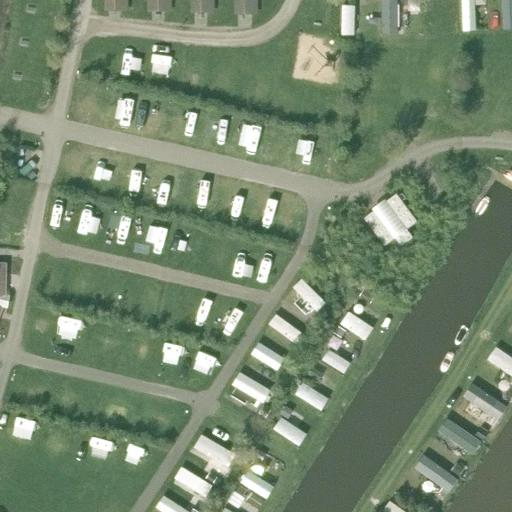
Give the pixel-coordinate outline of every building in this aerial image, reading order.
[(210,0),(192,0),(192,9),(210,9),(210,0)] [(253,0),(236,0),(236,10),(254,10),(253,0)] [(402,36),(403,0),(388,0),(387,35),(402,36)] [(466,0),(468,33),(483,32),(482,0),(466,0)] [(442,33),(442,3),(429,3),(430,33),(442,33)] [(396,194),(386,201),(388,204),(374,215),(372,212),(362,219),(383,248),(393,241),(398,247),(412,237),(407,230),(417,223),(396,194)] [(323,312),(332,303),(308,279),(299,288),(323,312)] [(364,290),(359,298),(369,305),(375,297),(364,290)] [(372,342),(381,328),(356,311),(346,325),(372,342)] [(283,313),(275,326),(304,345),(313,332),(283,313)] [(323,313),(315,317),(319,324),(326,321),(323,313)] [(345,333),(339,329),(334,335),(340,339),(345,333)] [(283,374),(294,358),(266,339),(255,355),(283,374)] [(511,351),(503,346),(493,361),(511,373),(511,351)] [(335,349),(327,361),(350,375),(358,364),(335,349)] [(237,387),(272,406),(281,390),(246,370),(237,387)] [(315,383),(320,375),(310,370),(306,377),(315,383)] [(308,384),(302,398),(330,411),(336,397),(308,384)] [(270,412),(263,408),(258,416),(265,420),(270,412)] [(291,414),(284,409),(280,417),(287,421),(291,414)] [(480,425),(474,432),(481,437),(486,430),(480,425)] [(209,433),(200,448),(233,467),(242,451),(209,433)] [(258,448),(253,456),(261,461),(266,453),(258,448)] [(456,467),(450,475),(457,480),(463,472),(456,467)] [(253,472),(246,485),(275,499),(282,486),(253,472)] [(209,475),(205,481),(212,486),(216,480),(209,475)] [(239,484),(234,490),(241,494),(245,488),(239,484)] [(389,511),(411,511),(394,503),(389,511)] [(427,511),(431,508),(423,503),(418,509),(421,511),(427,511)]
